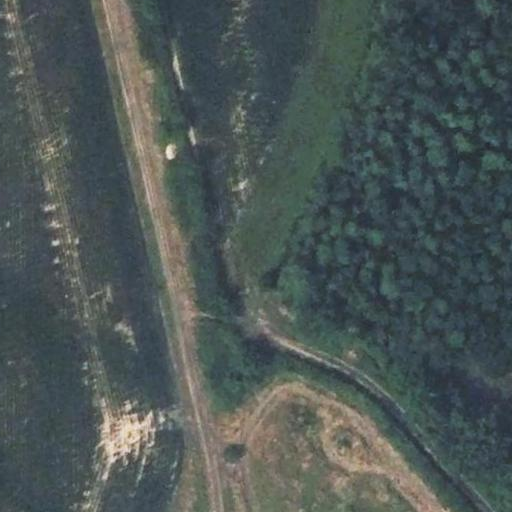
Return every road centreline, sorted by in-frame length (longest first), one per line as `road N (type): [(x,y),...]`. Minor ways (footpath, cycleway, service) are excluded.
road 1 (track): [(217,511),(111,0)]
road 2 (track): [(255,310),(283,340),(369,376),(492,511)]
